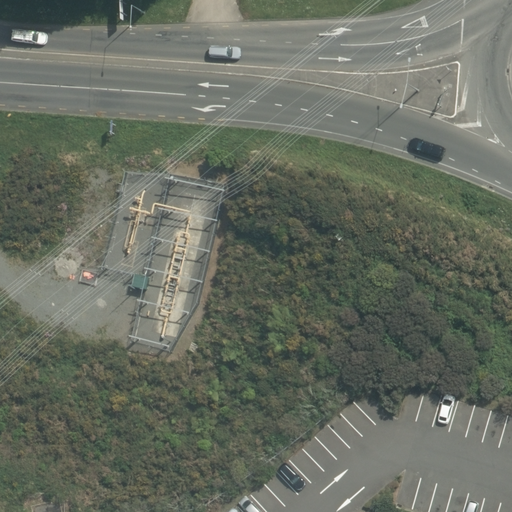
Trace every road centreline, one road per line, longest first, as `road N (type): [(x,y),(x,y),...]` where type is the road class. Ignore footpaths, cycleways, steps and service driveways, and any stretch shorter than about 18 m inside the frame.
road 1 (secondary): [(511,157),(305,107),(0,78)]
road 2 (secondary): [(0,27),(157,44),(344,43),(456,22),(503,34)]
